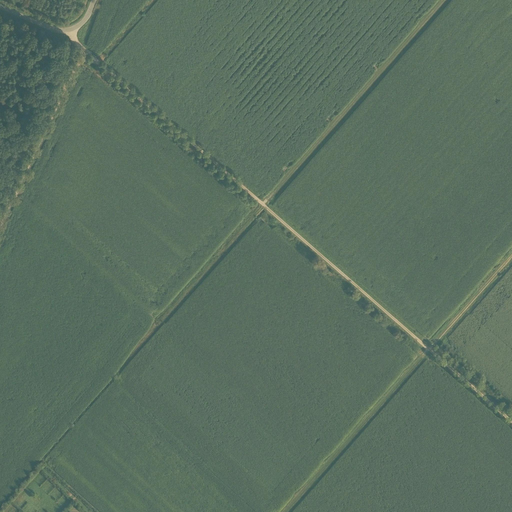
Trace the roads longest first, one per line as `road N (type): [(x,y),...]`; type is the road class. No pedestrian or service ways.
road 1 (track): [(285,511),(511,256)]
road 2 (track): [(264,206),(511,423)]
road 3 (track): [(264,206),(445,0)]
road 4 (track): [(85,51),(264,206)]
road 5 (track): [(0,227),(85,51)]
road 6 (track): [(156,324),(264,206)]
